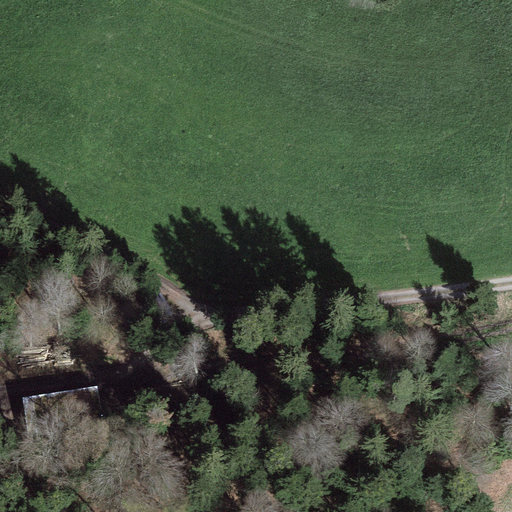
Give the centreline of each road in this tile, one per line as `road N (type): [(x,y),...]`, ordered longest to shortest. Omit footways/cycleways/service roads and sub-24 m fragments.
road 1 (track): [(0,210),(111,255),(213,316),(511,282)]
road 2 (track): [(125,371),(415,344),(511,325)]
road 3 (unclassified): [(213,316),(125,371),(0,388)]
